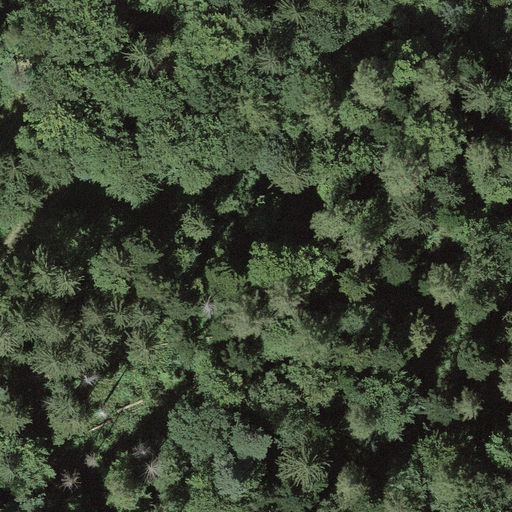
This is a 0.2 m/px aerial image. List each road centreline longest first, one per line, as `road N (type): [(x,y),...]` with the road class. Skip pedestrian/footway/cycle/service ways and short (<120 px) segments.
road 1 (track): [(511,59),(341,43),(150,0)]
road 2 (track): [(0,261),(183,0)]
